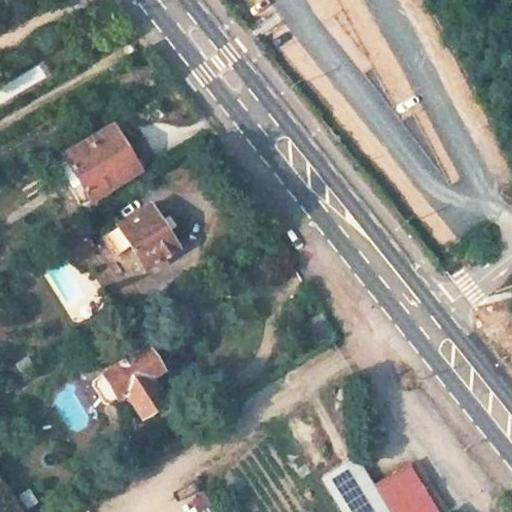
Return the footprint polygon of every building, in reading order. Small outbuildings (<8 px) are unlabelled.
[(130,174),(105,132),(62,156),(87,199),(130,174)] [(174,247),(148,203),(116,225),(103,233),(117,254),(129,247),(141,269),(174,247)] [(164,403),(148,379),(162,371),(145,347),(99,377),(94,387),(104,403),(115,401),(120,398),(124,395),(140,419),(164,403)] [(427,511),(406,469),(405,466),(361,490),(345,458),(316,473),(335,511),(427,511)] [(406,469),(427,511),(432,511),(444,506),(418,462),(406,469)]
